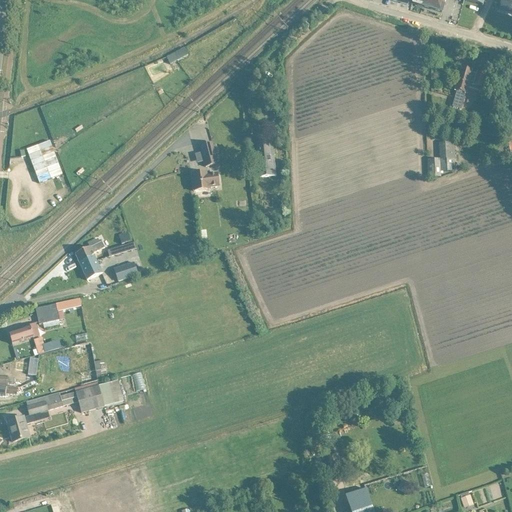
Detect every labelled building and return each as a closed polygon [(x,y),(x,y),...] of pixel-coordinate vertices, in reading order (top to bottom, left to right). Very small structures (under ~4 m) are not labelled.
[(423,0),(422,7),(442,13),(445,0),(423,0)] [(511,0),(500,0),(498,11),(511,15),(511,0)] [(184,49),(174,54),(177,61),(188,56),(184,49)] [(461,69),(455,92),(456,92),(455,97),(452,107),(461,109),(466,89),(482,93),(486,76),(476,73),(475,76),(470,74),(471,72),(461,69)] [(61,128),(38,138),(51,171),(74,161),(61,128)] [(272,141),(262,142),(256,143),(260,179),(276,177),(272,141)] [(217,164),(211,143),(200,146),(202,153),(195,155),(197,161),(203,159),(206,167),(213,165),(217,164)] [(452,144),(439,145),(440,161),(453,160),(452,144)] [(208,173),(192,175),(194,192),(210,190),(210,188),(219,187),(218,174),(208,175),(208,173)] [(128,236),(120,239),(121,245),(130,242),(128,236)] [(93,254),(105,249),(101,241),(99,242),(98,240),(88,245),(90,248),(75,255),(79,264),(94,257),(93,254)] [(134,243),(126,246),(127,252),(136,249),(134,243)] [(124,246),(107,252),(109,257),(126,252),(124,246)] [(102,274),(94,257),(79,264),(87,281),(102,274)] [(129,264),(114,269),(115,272),(116,277),(117,280),(118,283),(137,276),(133,263),(129,264)] [(80,300),(35,310),(39,326),(59,321),(57,313),(81,308),(80,300)] [(23,330),(9,334),(12,345),(33,339),(33,338),(39,336),(35,324),(23,328),(23,330)] [(77,385),(103,381),(100,366),(92,367),(89,349),(72,351),(77,385)] [(36,380),(37,360),(29,359),(28,375),(26,375),(25,384),(36,380)] [(13,386),(14,379),(0,377),(0,387),(6,388),(6,385),(13,386)] [(98,387),(75,393),(78,403),(81,414),(104,407),(123,402),(118,382),(98,387)] [(26,385),(18,389),(21,394),(29,390),(26,385)] [(17,396),(18,389),(6,388),(0,387),(0,397),(5,398),(7,398),(8,395),(17,396)] [(53,410),(64,407),(78,403),(75,393),(61,397),(60,394),(49,397),(26,404),(28,409),(45,404),(47,411),(53,410)] [(132,424),(162,412),(159,403),(128,415),(132,424)] [(27,409),(29,417),(24,419),(23,418),(7,423),(12,443),(29,438),(25,425),(36,422),(34,415),(47,411),(45,404),(28,409),(27,409)] [(473,505),(470,495),(461,498),(464,508),(473,505)]
